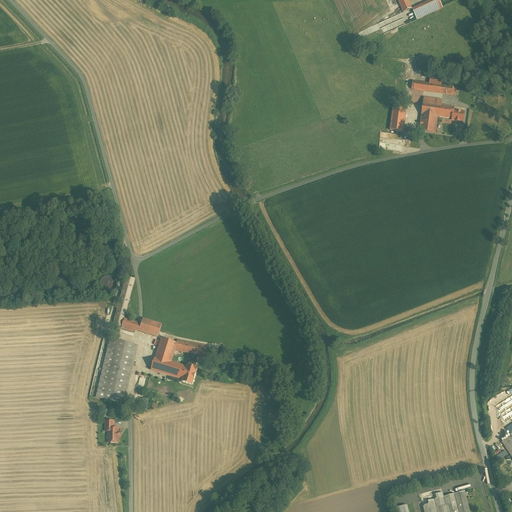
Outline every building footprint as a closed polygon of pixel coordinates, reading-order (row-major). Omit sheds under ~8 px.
[(407,0),(397,0),(404,13),(411,9),(407,0)] [(413,12),(417,19),(442,7),(439,0),(413,12)] [(417,70),(419,71),(420,71),(422,72),(423,72),(425,71),(426,71),(427,70),(428,69),(429,67),(430,66),(430,64),(430,63),(430,61),(429,60),(428,59),(427,58),(426,57),(424,56),(423,56),(421,56),(420,56),(418,57),(417,58),(416,59),(415,60),(415,62),(414,63),(414,65),(415,66),(415,68),(416,69),(417,70)] [(456,87),(412,81),(411,89),(454,95),(456,87)] [(438,117),(441,105),(441,100),(424,97),(419,131),(435,134),(438,117)] [(462,108),(441,105),(438,117),(460,120),(462,108)] [(393,107),(390,130),(403,132),(406,108),(393,107)] [(380,148),(400,151),(401,146),(380,142),(380,148)] [(100,283),(100,284),(100,286),(100,288),(101,289),(102,291),(104,292),(105,293),(107,293),(108,293),(110,293),(112,293),(113,292),(115,291),(116,290),(117,288),(117,286),(117,285),(117,283),(116,281),(115,280),(114,279),(113,277),(111,277),(110,276),(108,276),(106,277),(104,277),(103,278),(102,280),(101,281),(100,283)] [(124,319),(135,279),(126,277),(112,327),(121,329),(124,319)] [(124,319),(121,329),(134,332),(134,330),(158,337),(162,325),(143,319),(141,324),(124,319)] [(96,398),(124,405),(138,346),(110,339),(96,398)] [(151,370),(167,375),(171,362),(175,350),(177,343),(162,339),(156,358),(155,357),(151,370)] [(177,340),(177,343),(175,350),(198,355),(201,356),(205,356),(207,346),(177,340)] [(201,356),(198,355),(197,363),(205,363),(205,357),(201,357),(201,356)] [(171,362),(167,375),(183,380),(182,382),(192,385),(197,369),(187,366),(187,367),(171,362)] [(137,376),(140,376),(136,394),(143,396),(148,377),(141,375),(141,373),(138,372),(137,376)] [(105,432),(108,432),(108,428),(114,428),(114,421),(105,421),(105,432)] [(114,428),(108,428),(108,432),(108,443),(118,443),(118,428),(114,428)] [(511,437),(511,436),(502,442),(511,457),(511,437)] [(496,456),(498,461),(509,454),(506,450),(496,456)] [(424,511),(469,511),(464,492),(443,497),(442,493),(432,495),(421,498),(421,499),(424,511)]
